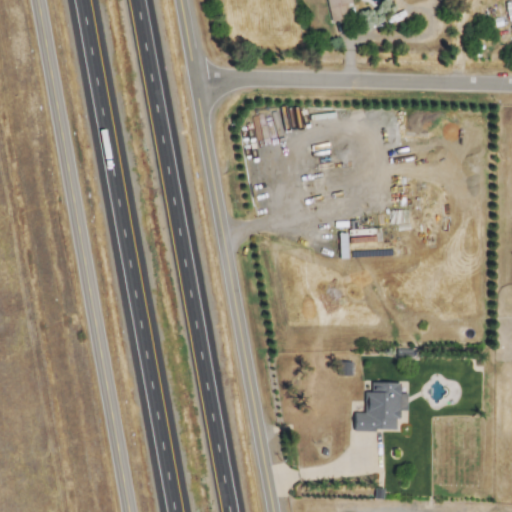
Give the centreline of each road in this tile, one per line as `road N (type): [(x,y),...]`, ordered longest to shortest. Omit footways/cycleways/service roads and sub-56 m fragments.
road 1 (residential): [(271,511),(177,0)]
road 2 (motorway): [(226,511),(133,0)]
road 3 (motorway): [(79,0),(171,511)]
road 4 (tertiary): [(122,511),(31,0)]
road 5 (residential): [(192,79),(511,84)]
